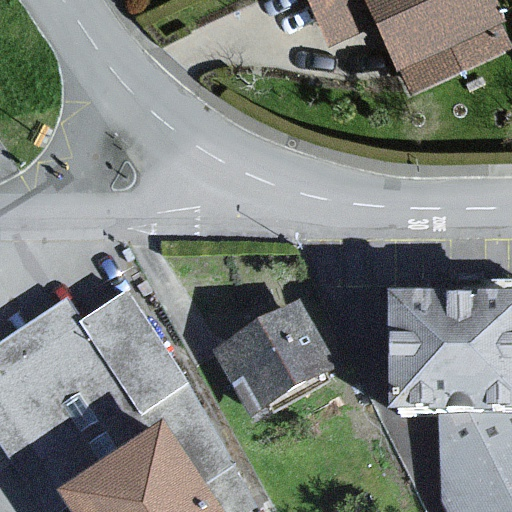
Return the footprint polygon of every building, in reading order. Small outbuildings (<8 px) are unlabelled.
[(307,0),(332,55),(376,37),(403,98),(511,52),(511,36),(499,0),(307,0)] [(136,287),(87,318),(83,327),(173,465),(201,447),(248,511),(256,511),(253,478),(220,417),(136,287)] [(0,431),(53,511),(99,511),(173,465),(83,327),(87,318),(76,300),(0,350),(0,431)] [(511,306),(403,302),(400,416),(443,432),(453,432),(511,432),(511,306)] [(348,369),(311,305),(223,352),(243,393),(256,386),(268,412),(348,369)] [(511,511),(511,432),(453,432),(448,511),(511,511)] [(173,465),(99,511),(243,511),(201,447),(173,465)]
